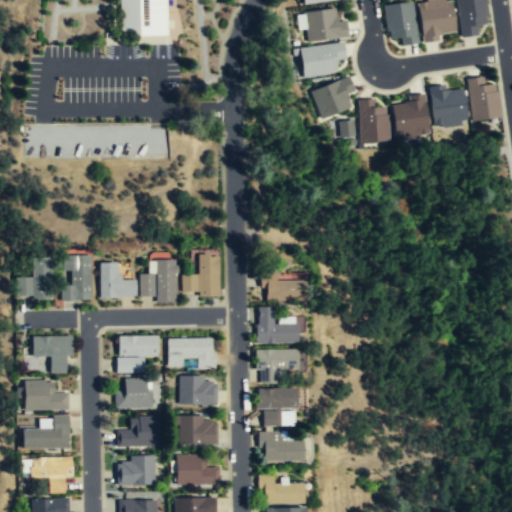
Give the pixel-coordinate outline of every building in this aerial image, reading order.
[(166,35),(165,0),(118,0),(119,36),(166,35)] [(411,0),(417,43),(400,45),(399,36),(389,38),(388,30),(385,30),(381,4),(411,0)] [(454,31),(450,0),(443,0),(416,4),(421,42),(437,40),(437,34),(454,31)] [(484,0),(454,0),(460,36),(477,34),(475,24),(485,23),(484,15),(487,15),(484,0)] [(336,21),(334,7),(303,11),(308,41),(347,35),(345,19),(336,21)] [(342,41),(298,47),(301,77),(328,73),(328,70),(336,69),(334,59),(344,58),(342,41)] [(347,75),(309,91),(321,119),(350,106),(347,100),(348,99),(345,93),(353,90),(347,75)] [(471,120),(501,116),(497,90),(494,91),(493,83),(483,84),(482,76),(465,78),(471,120)] [(461,87),(466,119),(459,119),(460,125),(442,127),(442,124),(432,126),(427,86),(443,84),(444,90),(461,87)] [(423,93),(429,133),(419,134),(419,137),(401,139),(401,134),(395,135),(390,104),(403,102),(403,101),(408,100),(407,95),(423,93)] [(356,99),(359,142),(389,140),(387,114),(385,114),(384,106),(374,107),(374,98),(356,99)] [(352,123),(341,122),(340,137),(351,138),(352,123)] [(218,257),(193,256),(193,276),(181,276),(180,297),(217,298),(218,257)] [(68,273),(68,285),(59,285),(59,301),(89,301),(89,257),(60,257),(60,273),(68,273)] [(50,258),(30,258),(31,278),(15,278),(16,301),(50,300),(50,258)] [(98,300),(175,299),(175,261),(146,262),(147,274),(137,274),(137,281),(117,281),(117,264),(97,264),(98,300)] [(259,301),(301,301),(301,279),(259,279),(259,301)] [(297,344),(296,324),(273,324),(273,309),(255,309),(256,345),(297,344)] [(156,336),(115,337),(115,374),(141,374),(141,357),(156,357),(156,336)] [(29,337),(29,358),(48,358),(48,374),(69,374),(69,337),(29,337)] [(213,338),(165,338),(165,368),(213,368),(213,338)] [(255,350),(255,385),(282,385),(282,372),(295,372),(295,350),(255,350)] [(205,376),(178,376),(178,405),(216,405),(216,383),(205,383),(205,376)] [(149,410),(149,379),(122,379),(122,391),(112,391),(112,410),(149,410)] [(67,391),(54,391),(54,381),(22,381),(22,412),(67,412),(67,391)] [(291,411),(297,411),(296,390),(255,390),(255,410),(261,410),(261,426),(291,426),(291,411)] [(20,429),(20,450),(68,450),(68,417),(39,417),(39,429),(20,429)] [(127,418),(127,431),(114,431),(114,448),(158,448),(158,418),(127,418)] [(178,418),(178,445),(216,445),(216,418),(178,418)] [(310,462),(310,442),(280,442),(280,432),(258,432),(258,462),(310,462)] [(175,485),(217,485),(217,467),(205,467),(205,456),(175,456),(175,485)] [(20,472),(27,472),(27,480),(46,479),(46,495),(63,494),(62,477),(71,477),(70,458),(20,459),(20,472)] [(153,486),(153,458),(114,458),(114,486),(153,486)] [(258,476),(257,504),(302,505),(303,484),(273,484),(273,477),(258,476)] [(66,511),(66,499),(28,501),(28,511),(66,511)] [(173,511),(214,511),(214,499),(173,499),(173,511)] [(154,511),(154,501),(116,501),(116,511),(154,511)]
